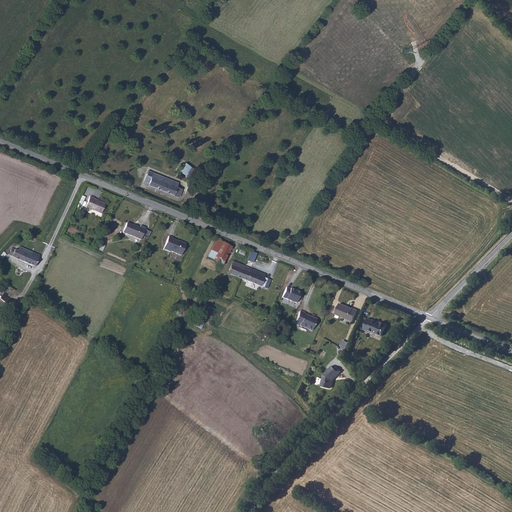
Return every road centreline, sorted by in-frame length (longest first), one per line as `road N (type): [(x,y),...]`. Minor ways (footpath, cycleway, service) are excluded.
road 1 (unclassified): [(0,142),(428,317)]
road 2 (track): [(254,511),(428,317)]
